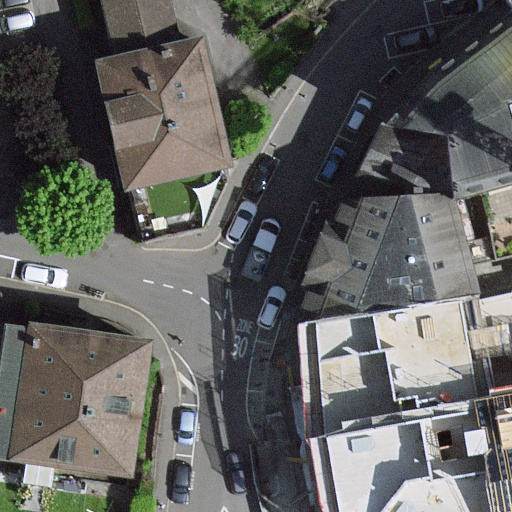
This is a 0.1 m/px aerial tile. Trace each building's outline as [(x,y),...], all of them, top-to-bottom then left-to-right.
[(131,189),(143,241),(203,228),(229,168),(202,41),(179,46),(168,0),(106,0),(119,59),(98,63),(125,190),(131,189)] [(369,142),(427,150),(437,203),(438,209),(490,200),(495,225),(486,227),(492,259),(511,254),(511,75),(503,31),(369,142)] [(369,142),(343,208),(437,203),(427,150),(369,142)] [(295,332),(456,301),(438,209),(437,203),(343,208),(295,332)] [(511,511),(511,391),(476,397),(456,301),(295,332),(322,511),(511,511)] [(0,465),(116,483),(136,353),(14,335),(14,339),(0,336),(0,465)]
